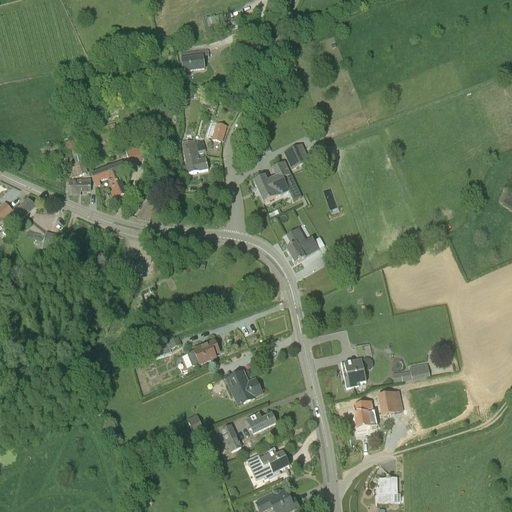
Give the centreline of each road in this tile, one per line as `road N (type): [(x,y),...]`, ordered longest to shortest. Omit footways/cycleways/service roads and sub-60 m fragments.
road 1 (secondary): [(335,511),(291,290),(270,256),(233,239)]
road 2 (unclassified): [(233,239),(232,140),(293,0)]
road 3 (secondary): [(233,239),(125,228),(0,174)]
road 4 (track): [(511,396),(478,428),(394,455)]
